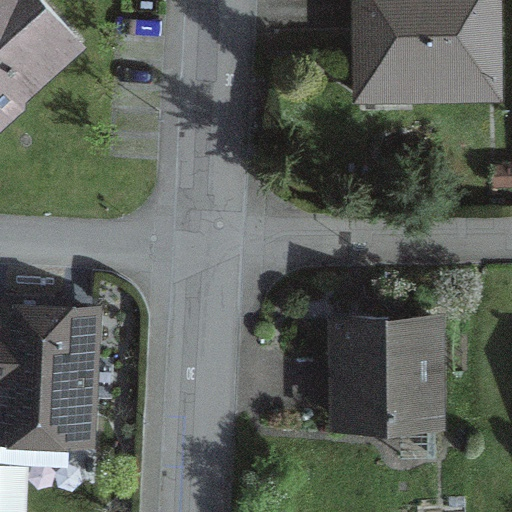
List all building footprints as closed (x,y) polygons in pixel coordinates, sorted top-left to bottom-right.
[(0,0),(0,116),(16,102),(17,86),(71,37),(37,0),(0,0)] [(363,0),(365,92),(494,90),(492,0),(363,0)] [(490,183),(511,183),(511,158),(490,159),(490,183)] [(0,307),(0,434),(80,439),(87,312),(0,307)] [(362,312),(336,313),(337,413),(436,412),(435,312),(362,312)]
